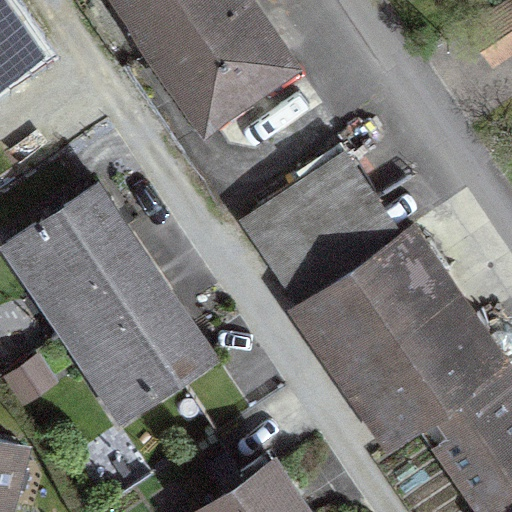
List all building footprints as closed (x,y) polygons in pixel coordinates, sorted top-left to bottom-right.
[(0,0),(0,70),(33,49),(0,0)] [(289,56),(249,0),(127,0),(209,113),(289,56)] [(511,0),(500,8),(511,25),(511,0)] [(61,322),(153,261),(100,180),(8,241),(61,322)] [(511,511),(511,363),(418,220),(303,295),(397,438),(427,419),(488,511),(511,511)] [(153,261),(61,322),(119,409),(211,348),(153,261)] [(0,511),(2,511),(24,437),(0,430),(0,511)] [(314,511),(268,438),(161,505),(165,511),(198,511),(204,509),(206,511),(314,511)]
